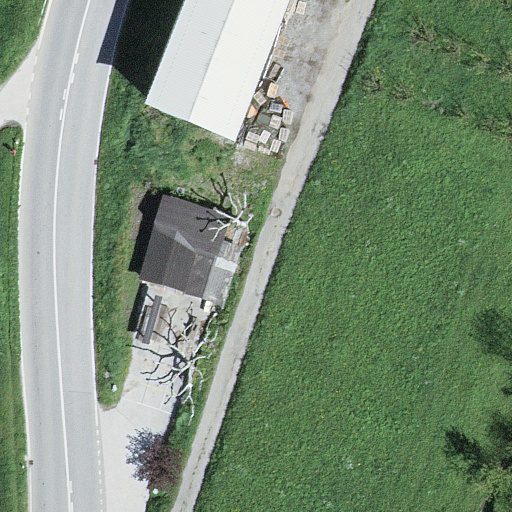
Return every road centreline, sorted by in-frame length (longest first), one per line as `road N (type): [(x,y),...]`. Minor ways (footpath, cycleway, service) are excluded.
road 1 (track): [(181,511),(364,0)]
road 2 (secondary): [(69,511),(55,223),(66,93),(90,0)]
